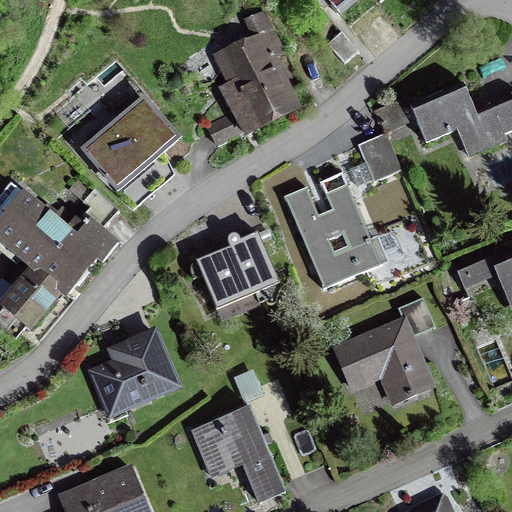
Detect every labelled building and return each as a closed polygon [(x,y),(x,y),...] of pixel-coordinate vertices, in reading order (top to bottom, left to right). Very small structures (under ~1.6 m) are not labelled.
[(325,0),(337,13),(352,0),(325,0)] [(230,114),(205,126),(215,146),(242,133),(245,139),(303,111),(278,58),(287,54),(266,10),(244,20),(252,38),(213,56),(227,84),(218,88),(230,114)] [(409,97),(376,111),(386,135),(416,122),(426,145),(457,132),(468,159),(508,142),(505,135),(511,131),(511,102),(478,117),(467,91),(416,112),(409,97)] [(183,140),(145,96),(80,151),(118,195),(183,140)] [(386,134),(358,146),(365,164),(349,171),(357,188),(373,181),(374,182),(402,170),(386,134)] [(321,187),(322,187),(332,211),(319,216),(307,188),(284,198),(286,203),(287,202),(323,290),(389,263),(386,257),(401,251),(394,233),(379,239),(378,238),(371,241),(343,173),(319,183),(321,187)] [(90,194),(77,182),(68,191),(106,226),(119,212),(94,189),(90,194)] [(0,306),(32,333),(62,297),(66,300),(72,293),(97,262),(102,266),(120,244),(90,219),(89,221),(82,215),(79,219),(63,206),(58,212),(47,204),(44,207),(24,190),(22,192),(11,183),(0,196),(0,255),(13,267),(15,264),(17,266),(20,263),(28,269),(14,286),(0,303),(0,306)] [(229,248),(195,262),(196,264),(191,266),(196,278),(201,275),(221,324),(259,308),(253,296),(280,285),(258,234),(241,241),(237,233),(225,238),(229,248)] [(497,256),(457,273),(465,291),(497,277),(511,312),(511,262),(501,267),(497,256)] [(401,319),(332,348),(351,393),(380,381),(392,408),(437,389),(415,337),(436,329),(423,298),(397,309),(401,319)] [(111,361),(88,371),(109,422),(183,391),(157,328),(106,349),(111,361)] [(234,379),(245,405),(265,398),(254,371),(234,379)] [(250,407),(191,431),(211,479),(242,467),(258,506),(286,495),(266,446),(274,443),(270,434),(262,437),(250,407)] [(150,511),(131,466),(57,496),(64,511),(150,511)] [(408,511),(454,511),(447,497),(443,493),(411,508),(411,511),(408,511)]
